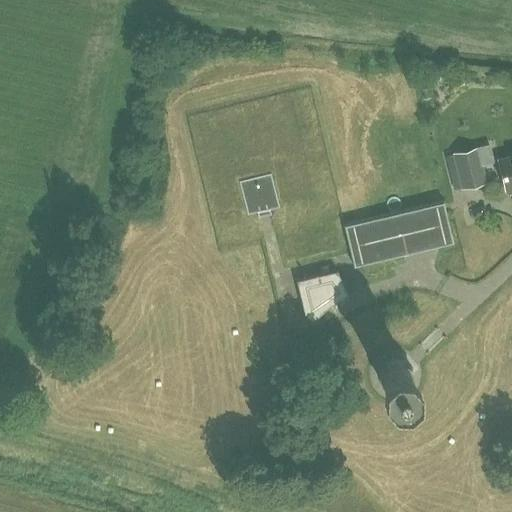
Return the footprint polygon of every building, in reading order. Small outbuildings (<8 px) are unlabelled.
[(485,182),(480,163),(476,148),(454,154),(463,188),(485,182)] [(511,155),(498,159),(506,191),(511,189),(511,155)] [(258,216),(260,215),(270,213),(269,208),(279,206),(270,174),(239,182),(247,213),(257,211),(258,216)] [(443,200),(343,224),(353,266),(453,242),(443,200)] [(336,270),(296,279),(296,280),(304,312),(313,321),(320,315),(334,304),(348,296),(336,270)] [(384,364),(382,366),(380,368),(379,371),(379,374),(379,377),(379,379),(380,382),(381,385),(383,387),(385,389),(388,390),(390,391),(393,392),(396,392),(399,392),(402,391),(404,390),(406,388),(408,386),(410,384),(411,381),(412,378),(412,376),(411,373),(411,370),(410,368),(408,365),(406,363),(404,362),(402,360),(399,360),(396,359),(393,359),(391,360),(388,361),(386,362),(384,364)]
